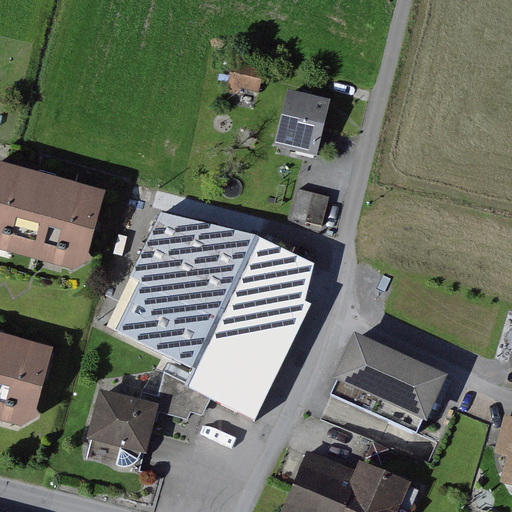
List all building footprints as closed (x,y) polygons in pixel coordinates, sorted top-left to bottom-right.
[(265,70),(236,63),(230,86),(259,93),(265,70)] [(315,157),(329,101),(289,91),(275,147),(315,157)] [(108,187),(0,160),(0,247),(88,269),(108,187)] [(292,217),(323,225),(330,196),(300,188),(292,217)] [(119,333),(172,359),(195,370),(187,386),(214,399),(256,420),(312,306),(287,294),(304,260),(260,238),(163,214),(132,278),(144,284),(119,333)] [(0,416),(39,426),(59,348),(0,332),(0,416)] [(428,432),(455,379),(363,333),(336,387),(428,432)] [(206,416),(214,399),(187,386),(195,370),(172,359),(160,401),(158,410),(192,420),(194,410),(206,416)] [(158,410),(160,401),(102,389),(91,440),(149,452),(158,410)] [(511,457),(505,481),(511,483),(511,412),(510,412),(499,451),(511,455),(511,457)] [(295,481),(347,503),(360,472),(308,450),(295,481)] [(365,460),(360,472),(347,503),(353,505),(369,511),(400,511),(414,480),(365,460)] [(349,511),(353,505),(347,503),(295,481),(282,511),(349,511)]
